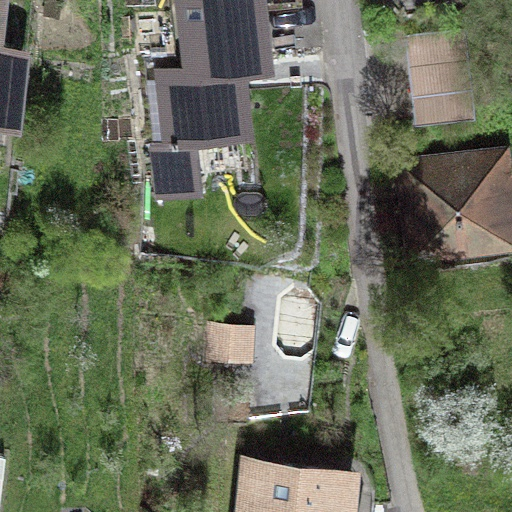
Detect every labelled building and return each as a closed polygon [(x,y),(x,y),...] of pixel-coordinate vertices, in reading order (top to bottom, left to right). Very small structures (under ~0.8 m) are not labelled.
[(0,0),(0,136),(19,139),(32,47),(0,42),(0,0)] [(263,0),(174,0),(181,72),(153,77),(162,152),(150,153),(157,207),(205,205),(199,152),(254,147),(247,81),(274,77),(263,0)] [(472,26),(410,31),(414,82),(477,77),(472,26)] [(480,113),(477,77),(414,82),(417,118),(480,113)] [(511,177),(509,154),(395,168),(408,270),(511,256),(511,177)] [(0,452),(0,511),(11,511),(13,453),(0,452)] [(356,511),(360,478),(241,466),(236,511),(356,511)]
